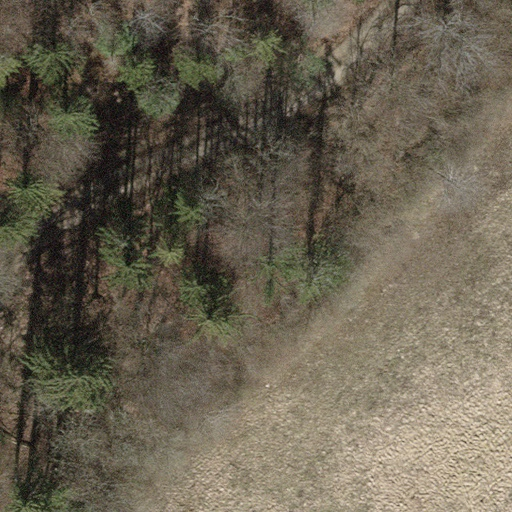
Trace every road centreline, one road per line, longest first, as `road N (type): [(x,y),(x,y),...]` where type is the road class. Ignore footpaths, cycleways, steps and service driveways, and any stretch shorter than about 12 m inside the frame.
road 1 (track): [(165,170),(396,0)]
road 2 (track): [(0,257),(165,170)]
